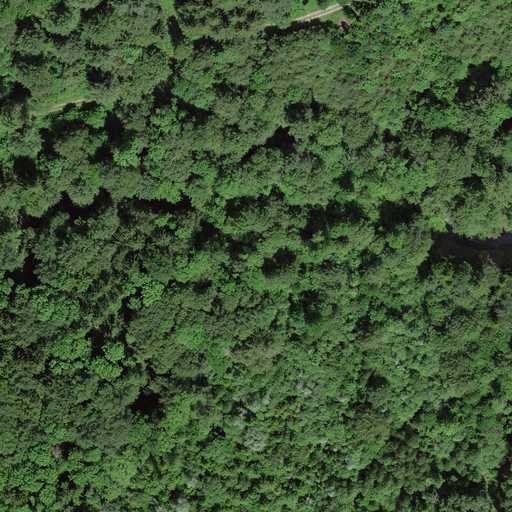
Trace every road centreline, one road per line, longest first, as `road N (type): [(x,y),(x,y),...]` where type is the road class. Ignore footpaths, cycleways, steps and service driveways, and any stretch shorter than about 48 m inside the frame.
road 1 (track): [(353,0),(214,34),(126,87),(0,123)]
road 2 (track): [(511,399),(432,402),(403,420),(367,461),(349,511)]
